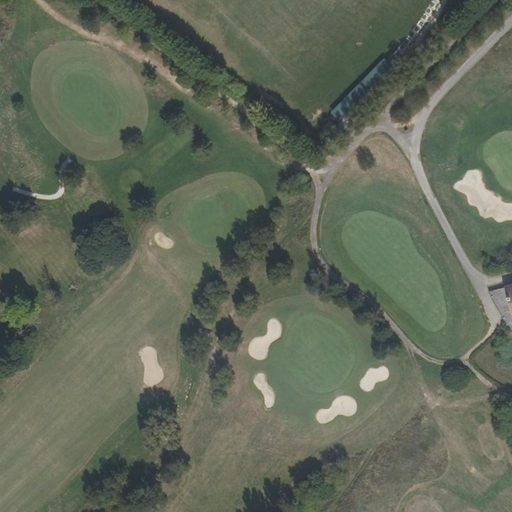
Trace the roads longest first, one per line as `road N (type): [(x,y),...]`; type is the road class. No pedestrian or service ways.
road 1 (track): [(105,0),(321,174),(313,231),(319,260),(401,336),(435,360),(462,364),(492,337),(485,303)]
road 2 (track): [(107,511),(185,442),(239,300),(315,207)]
